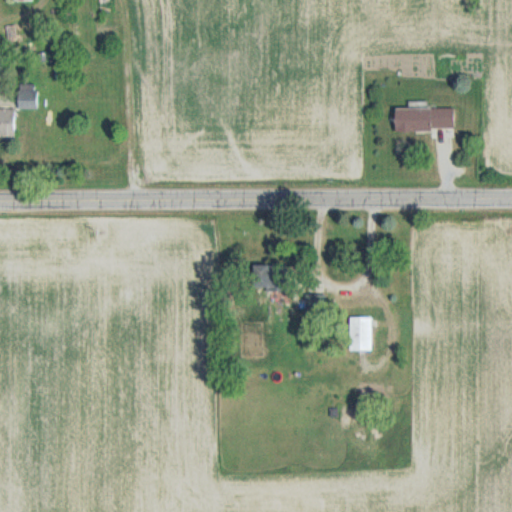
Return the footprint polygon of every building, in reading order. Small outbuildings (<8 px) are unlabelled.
[(22,110),(41,110),(41,86),(22,86),(22,110)] [(457,110),(399,109),(398,132),(457,133),(457,110)] [(0,140),(18,140),(19,110),(0,110),(0,140)] [(290,266),(260,266),(260,288),(290,288),(290,266)] [(310,317),(328,317),(327,297),(309,298),(310,317)] [(375,318),(353,318),(353,352),(375,352),(375,318)]
